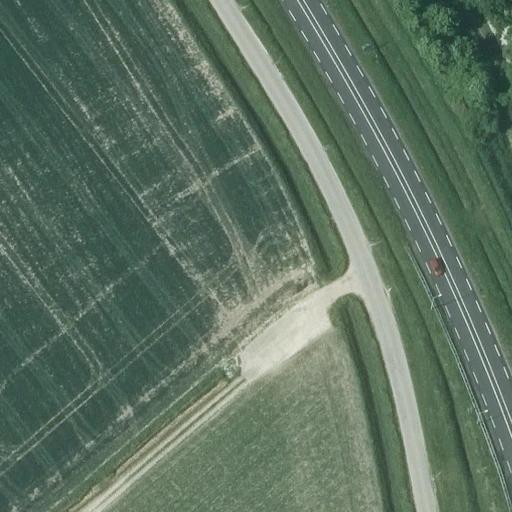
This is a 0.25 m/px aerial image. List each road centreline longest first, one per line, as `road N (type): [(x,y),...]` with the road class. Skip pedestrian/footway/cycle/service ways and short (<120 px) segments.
road 1 (unclassified): [(426,511),(393,358),(351,233),(221,0)]
road 2 (trunk): [(481,351),(397,170),(300,0)]
